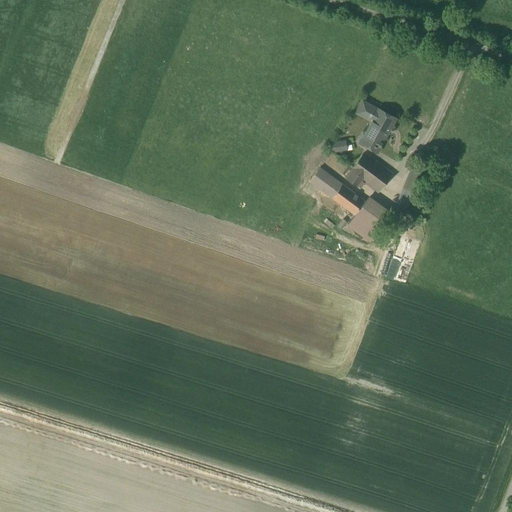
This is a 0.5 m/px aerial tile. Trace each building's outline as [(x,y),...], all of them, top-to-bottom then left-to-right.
[(395,119),(363,101),(356,113),(376,124),(365,145),(376,152),(395,119)] [(336,151),(350,150),(350,140),(335,141),(336,151)] [(373,165),(361,155),(344,176),(357,186),(361,180),(378,193),(393,173),(376,160),(373,165)] [(364,196),(319,160),(306,175),(354,214),(359,209),(375,222),(388,207),(368,190),(364,196)] [(424,169),(412,164),(396,203),(408,208),(424,169)] [(406,249),(398,280),(408,283),(417,252),(406,249)]
